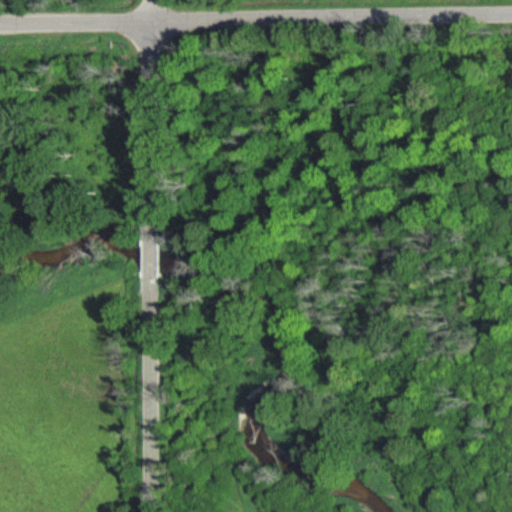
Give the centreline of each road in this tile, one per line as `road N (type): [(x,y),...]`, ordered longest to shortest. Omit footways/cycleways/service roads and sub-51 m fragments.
road 1 (residential): [(151,23),(511,19)]
road 2 (residential): [(149,511),(148,304)]
road 3 (residential): [(149,186),(151,23)]
road 4 (residential): [(0,23),(151,23)]
